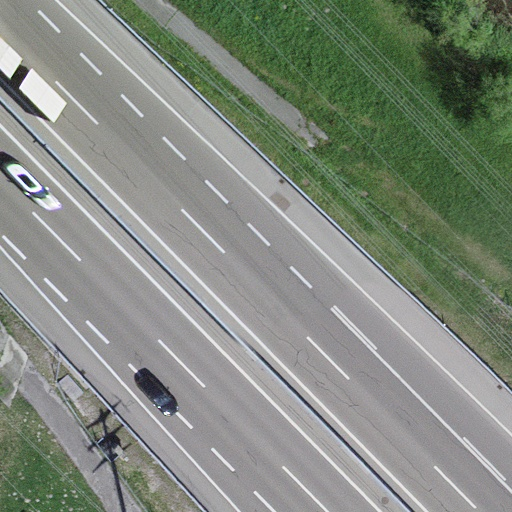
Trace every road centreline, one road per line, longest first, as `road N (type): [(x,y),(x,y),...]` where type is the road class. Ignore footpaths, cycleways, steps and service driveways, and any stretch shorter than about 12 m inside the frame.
road 1 (motorway): [(479,511),(0,19)]
road 2 (motorway): [(0,175),(330,511)]
